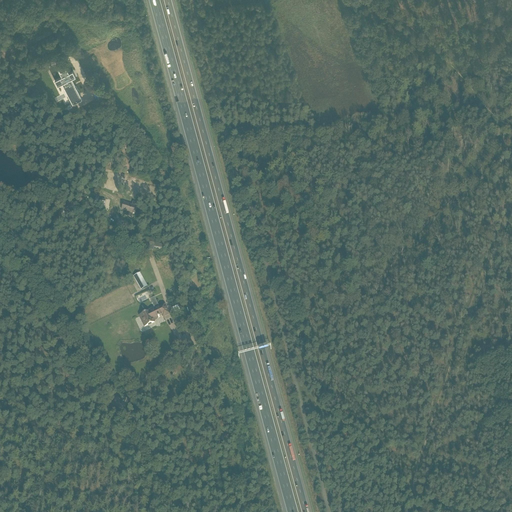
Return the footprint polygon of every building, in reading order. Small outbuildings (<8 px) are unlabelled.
[(62,77),(55,80),(55,81),(58,85),(58,86),(63,83),(71,98),(73,103),(82,99),(79,94),(78,92),(76,88),(75,85),(72,80),(71,79),(75,76),(73,71),(68,73),(68,72),(66,69),(65,66),(58,69),(60,72),(62,76),(62,77)] [(100,201),(97,210),(103,212),(105,203),(100,201)] [(124,203),(121,210),(125,211),(133,214),(136,204),(133,202),(132,205),(124,203)] [(62,221),(66,213),(61,210),(57,217),(62,221)] [(154,243),(144,242),(143,248),(153,250),(154,243)] [(140,273),(135,276),(141,289),(147,286),(140,273)] [(169,314),(167,309),(165,305),(149,312),(139,316),(144,327),(154,322),(153,321),(158,318),(159,318),(159,317),(159,316),(162,315),(163,316),(169,314)] [(177,305),(172,308),(175,315),(181,313),(177,305)]
